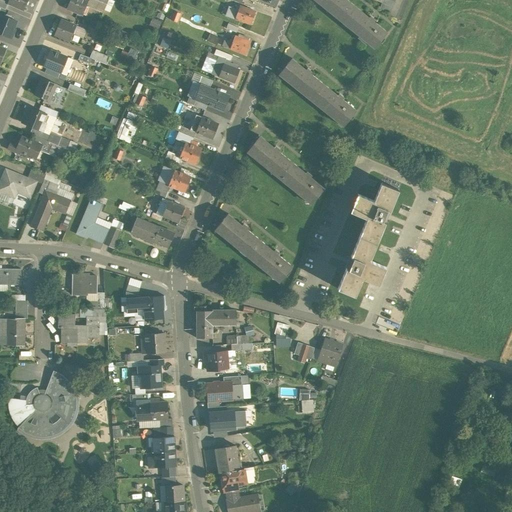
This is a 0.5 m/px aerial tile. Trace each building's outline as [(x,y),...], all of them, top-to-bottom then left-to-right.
[(0,0),(8,3),(23,10),(27,0),(0,0)] [(88,1),(86,0),(70,0),(67,8),(83,15),(83,14),(88,1)] [(86,0),(88,1),(83,14),(86,15),(89,7),(103,12),(106,5),(95,0),(86,0)] [(313,0),(374,49),(387,33),(374,22),(375,20),(370,16),(369,18),(346,0),(313,0)] [(395,0),(373,0),(382,3),(379,9),(390,13),(395,0)] [(236,9),(229,7),(226,15),(235,19),(239,7),(237,6),(236,9)] [(256,11),(240,6),(239,7),(235,19),(251,25),(256,11)] [(175,11),(171,20),(177,22),(180,14),(175,11)] [(1,14),(0,17),(0,33),(12,38),(16,29),(14,28),(17,21),(1,14)] [(157,30),(161,22),(153,18),(149,26),(157,30)] [(67,23),(60,20),(54,35),(61,38),(59,41),(64,44),(66,40),(70,41),(72,36),(76,27),(72,25),(73,23),(68,21),(67,23)] [(82,40),(72,36),(70,41),(80,45),(82,40)] [(250,42),(235,36),(233,42),(230,49),(245,55),(250,42)] [(169,40),(164,38),(160,46),(166,49),(169,40)] [(233,42),(225,39),(222,46),(230,49),(233,42)] [(130,47),(126,58),(135,61),(139,51),(130,47)] [(68,57),(50,49),(43,65),(61,73),(68,57)] [(109,57),(93,50),(90,57),(91,58),(106,64),(109,57)] [(233,56),(217,50),(215,55),(230,61),(233,56)] [(90,57),(80,54),(78,59),(89,64),(91,58),(90,57)] [(305,70),(296,63),(297,62),(292,58),(279,75),(344,126),(356,110),(342,99),(344,97),(339,93),(337,95),(310,74),(312,72),(307,68),(305,70)] [(240,70),(217,61),(214,69),(216,71),(214,75),(235,83),(240,70)] [(158,68),(152,66),(149,75),(154,77),(158,68)] [(212,80),(201,76),(198,84),(201,85),(202,84),(210,87),(212,80)] [(62,86),(42,78),(35,94),(50,100),(53,92),(58,94),(62,86)] [(71,84),(68,91),(84,97),(86,90),(71,84)] [(210,87),(202,84),(201,85),(195,100),(206,104),(213,89),(213,88),(210,87)] [(229,95),(213,89),(207,104),(223,111),(229,95)] [(146,97),(140,95),(137,103),(142,106),(146,97)] [(206,104),(195,100),(193,105),(205,110),(207,105),(206,104)] [(42,106),(40,111),(46,114),(56,118),(59,113),(42,106)] [(40,111),(32,108),(25,124),(33,128),(43,132),(46,123),(43,122),(46,114),(40,111)] [(134,120),(136,114),(128,111),(126,117),(134,120)] [(219,123),(202,117),(196,132),(212,139),(219,123)] [(129,122),(124,133),(130,135),(135,124),(129,122)] [(196,132),(171,123),(169,128),(194,138),(196,132)] [(33,128),(30,134),(34,136),(58,146),(62,138),(43,130),(43,132),(33,128)] [(58,146),(34,136),(32,141),(42,146),(40,151),(61,160),(62,158),(66,149),(58,146)] [(311,176),(307,172),(306,174),(278,152),(280,150),(275,146),(274,148),(265,141),(265,140),(260,136),(247,152),(312,204),(324,189),(310,177),(311,176)] [(32,141),(22,137),(18,146),(10,143),(8,149),(21,154),(21,153),(36,159),(40,151),(42,146),(32,141)] [(62,138),(58,146),(66,149),(70,151),(75,153),(78,145),(62,138)] [(202,149),(186,142),(180,158),(196,164),(202,149)] [(123,152),(118,149),(114,158),(119,160),(123,152)] [(169,154),(167,159),(187,168),(189,162),(169,154)] [(46,174),(32,168),(29,176),(43,182),(44,180),(46,174)] [(37,182),(6,169),(0,184),(0,191),(8,195),(11,190),(30,198),(37,182)] [(191,177),(175,170),(169,186),(185,192),(191,177)] [(51,182),(44,180),(43,182),(39,192),(44,195),(46,191),(47,191),(51,182)] [(160,182),(158,188),(167,191),(169,186),(160,182)] [(367,218),(337,288),(354,296),(362,278),(378,284),(386,267),(369,260),(399,190),(381,183),(374,200),(358,193),(350,211),(367,218)] [(167,191),(158,188),(156,194),(165,198),(167,191)] [(47,191),(46,191),(44,195),(31,226),(43,231),(52,208),(66,214),(71,201),(47,191)] [(177,203),(179,194),(169,192),(167,200),(177,203)] [(91,199),(76,234),(85,238),(87,233),(98,238),(99,238),(104,227),(92,222),(94,217),(97,219),(103,205),(91,199)] [(185,208),(169,201),(163,216),(179,222),(185,208)] [(153,213),(151,218),(160,221),(162,216),(153,213)] [(273,251),(246,229),(248,228),(243,224),(242,226),(233,218),(228,214),(215,230),(279,282),(292,266),(278,255),(279,253),(275,249),(273,251)] [(137,218),(132,233),(154,242),(155,241),(169,247),(174,233),(137,218)] [(104,227),(99,238),(98,238),(97,240),(103,243),(108,232),(109,229),(104,227)] [(121,232),(110,227),(109,229),(108,232),(119,237),(121,232)] [(119,237),(108,232),(103,243),(114,248),(119,237)] [(21,270),(0,269),(0,285),(21,286),(21,270)] [(222,276),(207,273),(206,279),(221,282),(222,276)] [(85,274),(74,274),(73,295),(87,296),(87,293),(97,293),(98,277),(85,277),(85,274)] [(140,288),(128,285),(126,292),(137,295),(140,288)] [(164,296),(143,297),(138,295),(137,295),(126,292),(127,313),(137,313),(137,308),(144,307),(145,320),(164,319),(163,310),(165,310),(164,306),(165,306),(164,296)] [(16,301),(15,312),(28,312),(28,301),(16,301)] [(206,311),(206,306),(194,307),(194,322),(197,322),(197,339),(213,339),(213,322),(228,322),(228,326),(237,326),(236,311),(206,311)] [(98,309),(92,309),(92,317),(99,317),(99,319),(106,319),(105,309),(98,309)] [(75,315),(59,315),(58,329),(61,329),(61,343),(77,344),(77,325),(75,325),(75,315)] [(92,317),(86,317),(86,325),(77,325),(77,344),(86,344),(86,337),(99,337),(99,319),(99,317),(92,317)] [(15,320),(8,320),(8,346),(24,346),(24,333),(25,333),(25,319),(15,319),(15,320)] [(287,335),(289,325),(278,322),(275,332),(287,335)] [(164,333),(142,334),(143,354),(165,353),(164,333)] [(289,335),(276,334),(276,346),(289,346),(289,335)] [(343,344),(324,338),(317,360),(327,364),(328,360),(337,363),(343,344)] [(303,344),(298,342),(294,354),(299,355),(303,344)] [(303,344),(299,355),(297,361),(304,363),(305,357),(309,346),(303,344)] [(315,348),(309,346),(305,357),(311,359),(315,348)] [(226,351),(204,353),(204,362),(207,362),(208,371),(228,369),(226,351)] [(147,366),(138,367),(138,376),(140,376),(140,389),(152,388),(161,388),(160,366),(147,366)] [(53,371),(44,395),(42,395),(40,395),(37,388),(32,391),(28,395),(26,400),(26,406),(33,405),(34,407),(35,408),(35,409),(18,428),(17,429),(18,430),(19,428),(25,433),(32,436),(41,437),(50,437),(57,434),(63,430),(69,424),(73,418),(75,409),(76,400),(74,393),(71,386),(71,385),(63,377),(53,371)] [(241,376),(223,377),(223,383),(231,383),(231,386),(241,385),(242,385),(241,376)] [(223,383),(207,384),(209,401),(219,400),(232,400),(232,399),(231,386),(231,383),(223,383)] [(241,385),(231,386),(232,399),(243,399),(242,398),(241,385)] [(301,413),(314,412),(314,399),(310,399),(310,389),(300,389),(301,413)] [(26,400),(8,399),(8,405),(9,412),(14,422),(18,428),(35,409),(35,408),(34,407),(33,405),(26,406),(26,400)] [(167,402),(150,403),(150,407),(151,420),(159,420),(168,419),(168,418),(167,402)] [(219,406),(207,407),(208,415),(210,415),(210,414),(226,412),(226,406),(219,406)] [(150,407),(138,408),(139,421),(151,420),(150,407)] [(244,411),(234,412),(235,427),(245,426),(244,411)] [(210,414),(210,415),(211,430),(235,429),(235,427),(234,412),(226,412),(210,414)] [(168,419),(159,420),(159,427),(160,427),(172,427),(171,418),(168,418),(168,419)] [(172,427),(160,427),(161,437),(172,436),(172,427)] [(161,437),(154,438),(154,446),(151,446),(151,453),(155,453),(174,452),(173,436),(172,436),(161,437)] [(235,445),(215,449),(219,473),(222,472),(241,469),(239,457),(237,457),(235,445)] [(174,452),(155,453),(155,468),(163,467),(174,466),(175,466),(174,452)] [(174,466),(163,467),(163,477),(175,477),(174,466)] [(253,467),(244,468),(245,476),(253,475),(252,469),(253,469),(252,468),(253,467)] [(241,469),(222,472),(224,482),(222,484),(223,487),(237,485),(246,483),(245,476),(244,468),(241,469)] [(182,485),(166,486),(167,502),(168,502),(183,501),(182,485)] [(237,485),(223,487),(224,493),(226,493),(238,491),(237,485)] [(238,491),(226,493),(227,500),(239,498),(238,491)] [(227,500),(226,500),(227,511),(255,511),(260,511),(258,495),(239,498),(227,500)] [(183,501),(168,502),(168,510),(166,510),(165,511),(186,511),(186,501),(183,501)]
